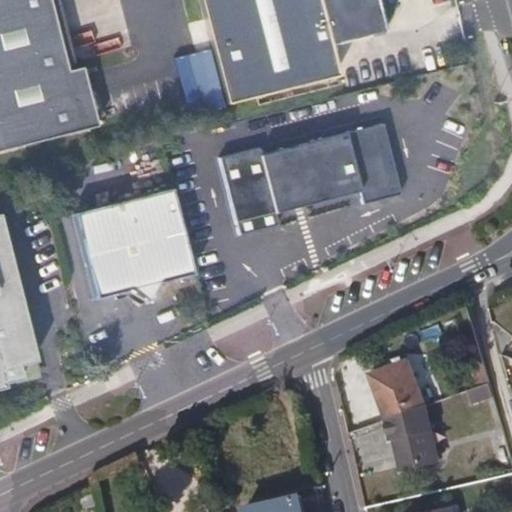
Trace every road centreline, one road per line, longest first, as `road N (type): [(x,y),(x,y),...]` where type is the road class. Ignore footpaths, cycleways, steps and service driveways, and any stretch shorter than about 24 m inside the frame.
road 1 (unknown): [(279,303),(247,273),(220,209),(220,163),(229,153),(396,99),(413,104),(429,133),(429,153),(412,173)]
road 2 (residential): [(0,496),(307,351)]
road 3 (residential): [(307,351),(471,275)]
road 4 (residential): [(307,351),(344,511)]
road 5 (residential): [(471,275),(511,430)]
